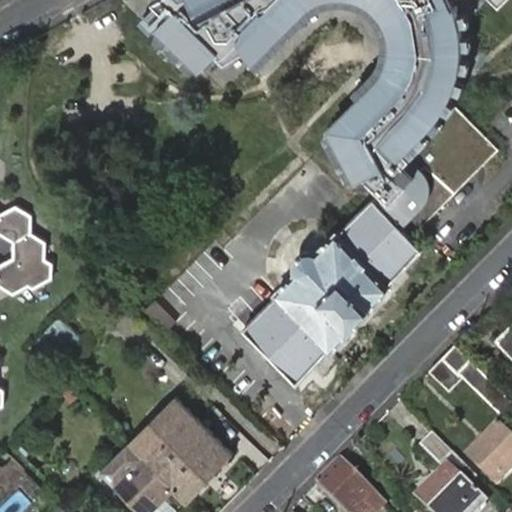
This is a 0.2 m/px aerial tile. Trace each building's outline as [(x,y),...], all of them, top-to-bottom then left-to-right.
[(449,101),(456,86),(462,52),(462,35),(456,6),(453,7),(451,0),(450,0),(155,0),(164,9),(171,1),(176,6),(157,25),(201,69),(217,52),(226,61),(245,49),(253,62),(309,6),(321,0),(361,0),(375,8),(386,22),(390,36),(390,55),(387,66),(378,79),(353,104),(355,105),(329,130),(357,182),(366,179),(386,199),(379,205),(411,237),(498,149),(449,101)] [(450,0),(451,0),(490,0),(500,9),(508,0),(450,0)] [(387,287),(423,248),(411,237),(379,205),(374,199),(339,234),(337,232),(318,252),(303,255),(299,258),(295,263),(295,274),(275,294),(277,295),(242,330),(296,384),(330,349),(332,352),(390,289),(387,287)] [(0,277),(11,287),(28,278),(32,280),(48,271),(48,258),(36,253),(35,241),(22,234),(22,218),(9,210),(0,214),(0,237),(9,242),(9,255),(0,259),(0,399),(1,385),(0,384),(0,277)] [(511,322),(496,339),(511,355),(511,322)] [(71,346),(52,327),(40,339),(59,358),(71,346)] [(59,358),(40,339),(31,348),(50,368),(59,358)] [(464,379),(503,415),(511,406),(511,399),(458,346),(445,359),(464,379)] [(464,379),(445,359),(430,374),(450,392),(464,379)] [(175,493),(187,504),(235,457),(176,399),(128,446),(175,493)] [(470,456),(498,484),(511,470),(511,442),(497,428),(470,456)] [(62,474),(21,435),(13,444),(53,483),(62,474)] [(472,491),(481,483),(435,437),(422,450),(444,474),(419,501),(429,511),(483,511),(487,508),(472,491)] [(155,511),(175,493),(128,446),(101,472),(140,511),(155,511)] [(341,465),(314,492),(335,511),(383,511),(386,510),(341,465)] [(18,489),(0,509),(3,511),(19,511),(30,500),(18,489)]
